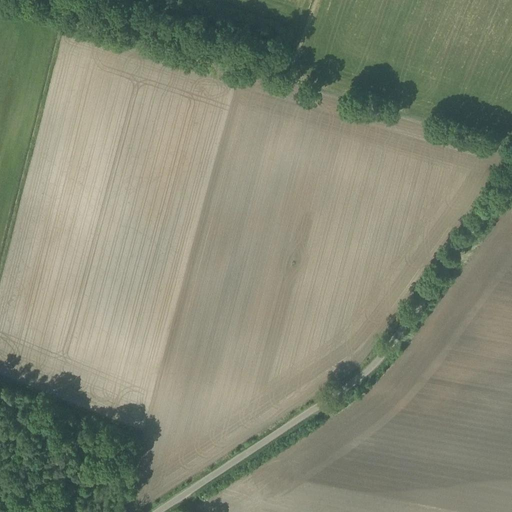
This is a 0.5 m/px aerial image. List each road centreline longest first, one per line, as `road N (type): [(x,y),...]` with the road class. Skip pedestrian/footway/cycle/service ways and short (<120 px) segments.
road 1 (unclassified): [(511,160),(379,368),(162,511)]
road 2 (track): [(90,0),(293,60)]
